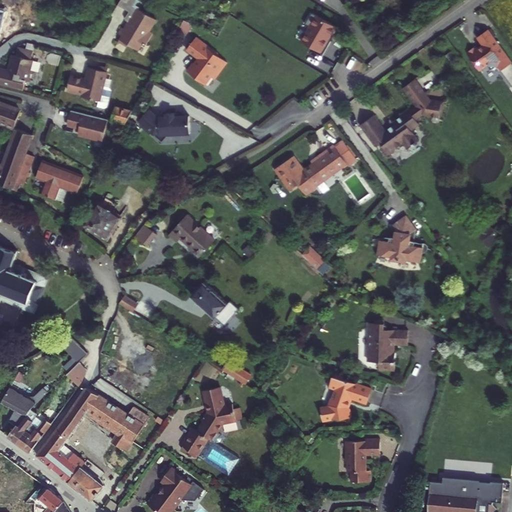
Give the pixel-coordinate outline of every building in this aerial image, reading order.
[(131,0),(114,0),(112,5),(124,12),(119,20),(124,23),(119,29),(116,27),(112,33),(115,36),(112,41),(121,47),(122,45),(131,51),(136,44),(140,47),(147,35),(143,32),(151,20),(128,6),(131,0)] [(9,10),(0,7),(0,35),(3,37),(9,10)] [(337,27),(312,13),(305,25),(308,26),(299,42),(321,55),(337,27)] [(469,51),(468,49),(459,56),(471,75),(479,69),(489,71),(492,75),(503,67),(480,33),(469,41),(474,48),(469,51)] [(189,36),(180,50),(192,58),(189,64),(187,63),(181,71),(200,84),(206,75),(210,77),(222,60),(211,53),(212,52),(189,36)] [(0,68),(0,85),(18,90),(21,80),(26,82),(28,70),(26,69),(29,59),(26,59),(28,50),(13,46),(10,54),(8,54),(3,70),(0,68)] [(80,79),(66,76),(62,90),(77,94),(76,96),(93,101),(92,107),(99,109),(103,106),(106,93),(104,90),(107,78),(101,77),(102,71),(84,67),(80,79)] [(374,120),(369,112),(353,123),(368,145),(372,142),(375,148),(378,148),(382,156),(388,152),(388,149),(394,145),(399,151),(411,143),(403,132),(411,126),(407,121),(414,116),(431,120),(431,117),(434,118),(437,103),(433,102),(432,104),(426,103),(426,101),(423,101),(409,80),(396,89),(407,107),(401,111),(400,110),(392,116),(392,117),(384,123),(386,125),(379,130),(373,122),(374,120)] [(0,118),(14,123),(20,106),(0,99),(0,118)] [(128,108),(110,104),(104,128),(114,130),(128,108)] [(103,118),(65,109),(62,124),(74,127),(73,133),(98,139),(103,118)] [(143,109),(133,120),(135,122),(146,131),(156,141),(161,136),(161,134),(184,132),(183,115),(169,116),(169,112),(161,112),(161,116),(153,116),(153,118),(143,109)] [(135,122),(133,124),(143,134),(146,131),(135,122)] [(0,178),(11,184),(33,130),(17,124),(2,165),(0,164),(0,178)] [(307,156),(281,174),(293,191),(349,152),(336,133),(323,141),(322,141),(305,153),(307,156)] [(21,160),(28,163),(33,151),(25,149),(21,160)] [(21,179),(28,163),(21,160),(11,184),(14,186),(18,178),(21,179)] [(78,178),(37,160),(30,175),(40,180),(35,191),(54,200),(60,188),(71,193),(78,178)] [(92,202),(78,224),(100,239),(114,217),(92,202)] [(395,213),(380,222),(388,233),(386,235),(382,234),(373,236),(369,253),(384,257),(383,259),(397,263),(397,260),(412,264),(414,255),(416,254),(417,253),(417,251),(417,249),(417,247),(415,244),(414,243),(412,242),(411,241),(409,241),(403,238),(405,227),(395,213)] [(190,214),(170,233),(178,242),(182,238),(200,257),(216,241),(190,214)] [(147,223),(137,236),(149,245),(159,233),(147,223)] [(476,229),(463,237),(472,250),(484,242),(476,229)] [(0,303),(31,313),(44,277),(7,264),(11,252),(0,248),(0,303)] [(305,251),(299,256),(316,272),(322,265),(316,260),(315,261),(305,251)] [(224,304),(202,282),(188,296),(210,318),(212,316),(217,323),(229,311),(223,305),(224,304)] [(120,294),(115,302),(124,307),(127,300),(120,294)] [(378,356),(378,365),(394,365),(394,356),(391,356),(391,339),(406,339),(406,324),(383,323),(383,317),(367,317),(367,356),(378,356)] [(65,340),(53,346),(72,363),(81,354),(65,340)] [(223,360),(217,369),(238,384),(245,374),(223,360)] [(72,363),(60,376),(73,386),(76,382),(79,369),(72,363)] [(371,386),(333,373),(328,387),(331,388),(329,395),(331,396),(328,404),(326,404),(321,412),(328,417),(338,415),(338,417),(351,415),(349,406),(348,406),(348,404),(351,395),(366,400),(371,386)] [(189,427),(177,444),(191,453),(202,436),(207,439),(208,438),(210,437),(212,436),(213,433),(212,431),(218,421),(237,416),(234,404),(228,405),(227,401),(216,404),(215,401),(218,400),(214,384),(197,389),(203,409),(196,419),(198,420),(193,429),(189,427)] [(5,387),(0,396),(0,404),(21,415),(43,392),(37,387),(31,392),(29,390),(27,393),(29,395),(28,396),(30,397),(26,400),(24,396),(5,387)] [(129,415),(95,395),(83,388),(32,455),(91,502),(102,487),(79,466),(82,461),(62,444),(85,414),(112,432),(107,439),(125,451),(147,417),(133,408),(129,415)] [(11,425),(3,436),(25,452),(47,423),(40,418),(32,429),(30,427),(31,426),(25,423),(27,420),(21,415),(13,426),(11,425)] [(351,470),(352,479),(371,479),(370,468),(366,468),(366,459),(363,456),(363,452),(380,451),(380,435),(365,436),(365,438),(347,438),(347,446),(345,446),(345,458),(347,458),(347,469),(351,470)] [(188,482),(164,465),(155,478),(161,482),(152,495),(149,493),(142,502),(155,511),(166,511),(178,496),(181,495),(184,492),(183,488),(188,482)] [(430,482),(427,511),(493,511),(497,509),(493,504),(493,502),(502,502),(503,483),(491,482),(491,483),(480,482),(480,480),(443,477),(443,483),(430,482)] [(69,511),(60,501),(45,489),(38,498),(48,507),(44,511),(69,511)]
